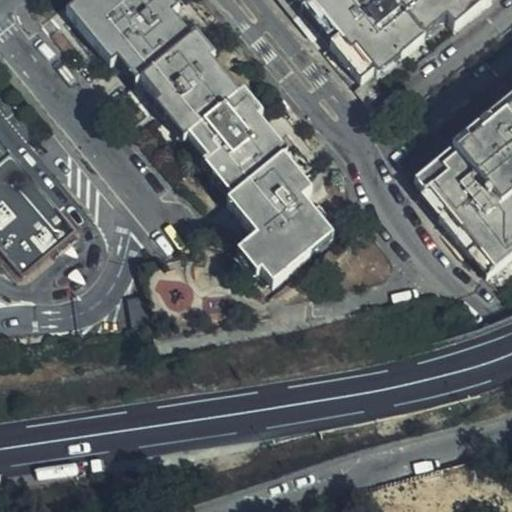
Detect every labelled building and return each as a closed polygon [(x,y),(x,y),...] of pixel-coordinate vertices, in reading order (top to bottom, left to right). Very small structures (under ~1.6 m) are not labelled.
[(260,124),(239,98),(210,63),(189,36),(163,4),(167,0),(82,0),(65,14),(109,68),(116,62),(229,202),(224,206),(253,241),(240,251),(259,276),(271,290),(330,242),(300,204),(311,196),(281,159),(285,156),(260,124)] [(294,0),(286,6),(311,39),(318,33),(326,28),(334,39),(326,43),(320,50),(364,104),(383,87),(377,78),(444,24),(451,33),(488,1),(487,0),(294,0)] [(318,33),(326,43),(334,39),(326,28),(318,33)] [(189,36),(210,63),(214,60),(192,33),(189,36)] [(243,95),(239,98),(260,124),(264,121),(243,95)] [(443,238),(504,197),(511,191),(511,100),(408,184),(421,199),(416,203),(443,238)] [(69,243),(0,162),(0,271),(15,289),(69,243)] [(443,238),(481,282),(511,256),(511,206),(504,197),(443,238)] [(259,276),(240,251),(233,257),(253,281),(259,276)]
